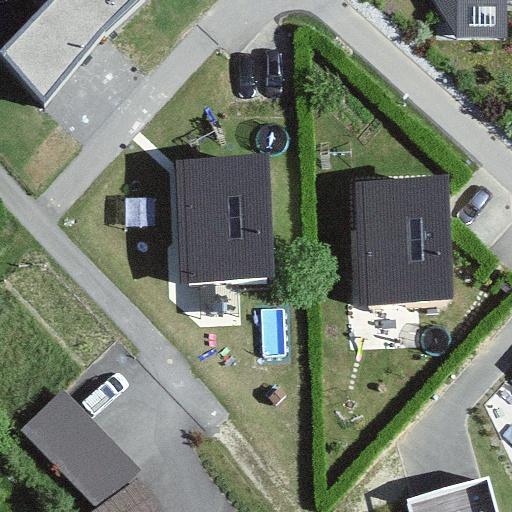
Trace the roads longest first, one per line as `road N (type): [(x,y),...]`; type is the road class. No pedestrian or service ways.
road 1 (residential): [(247,0),(32,222)]
road 2 (residential): [(191,386),(32,222)]
